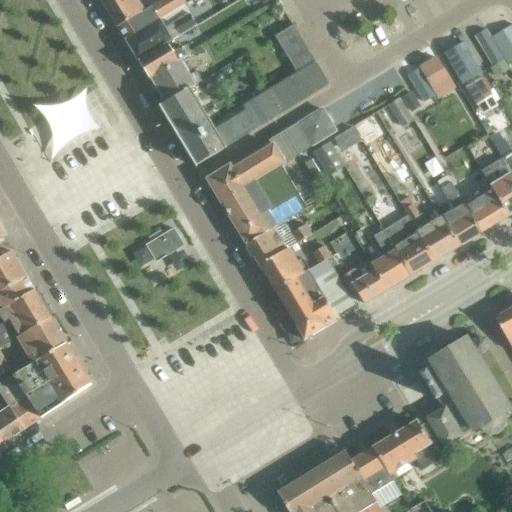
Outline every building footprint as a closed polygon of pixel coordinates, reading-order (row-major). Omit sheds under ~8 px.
[(101,0),(126,41),(183,7),(187,4),(184,0),(161,0),(144,10),(137,0),(101,0)] [(183,7),(126,41),(138,61),(167,44),(196,27),(189,14),(188,15),(183,7)] [(297,74),(316,62),(294,25),(275,37),(297,74)] [(511,25),(491,38),(503,58),(507,64),(511,60),(511,25)] [(492,65),(503,59),(485,29),(475,36),(492,65)] [(464,42),(443,55),(462,86),(483,74),(482,73),(475,61),(464,42)] [(150,79),(150,78),(182,60),(192,54),(187,45),(173,54),(167,44),(138,61),(150,79)] [(432,90),(446,81),(450,79),(437,57),(419,68),(432,90)] [(191,75),(182,60),(150,78),(158,91),(153,94),(160,105),(159,106),(160,107),(191,88),(202,81),(196,72),(191,75)] [(297,74),(267,92),(280,113),(329,84),(316,62),(297,74)] [(408,75),(411,81),(424,102),(435,96),(418,69),(408,75)] [(483,79),(466,89),(476,106),(493,96),(483,79)] [(191,88),(160,107),(196,166),(226,148),(225,146),(230,142),(231,143),(256,128),(245,111),(221,126),(222,127),(216,131),(191,88)] [(412,96),(403,102),(412,117),(421,111),(412,96)] [(414,121),(400,98),(388,106),(402,129),(414,121)] [(280,165),(335,132),(322,110),(269,142),(271,147),(232,170),(230,166),(207,179),(246,245),(274,228),(306,208),(280,165)] [(344,158),(359,149),(364,146),(355,131),(335,143),(344,158)] [(498,132),(489,137),(494,146),(503,140),(498,132)] [(345,167),(330,143),(312,153),(327,178),(345,167)] [(511,152),(509,154),(502,159),(511,176),(511,152)] [(511,176),(502,159),(490,166),(481,171),(493,191),(508,217),(511,214),(511,176)] [(466,208),(464,204),(451,184),(441,190),(453,211),(441,218),(459,247),(482,233),(466,207),(466,208)] [(493,191),(466,207),(482,233),(508,217),(493,191)] [(420,217),(413,207),(409,199),(399,204),(418,235),(434,262),(459,247),(441,218),(429,226),(423,216),(420,217)] [(391,227),(383,232),(387,238),(411,276),(434,262),(418,235),(407,217),(391,227)] [(297,245),(311,236),(305,226),(291,235),(297,245)] [(287,251),(274,228),(246,245),(260,267),(287,251)] [(154,260),(182,243),(174,229),(161,236),(158,239),(151,243),(146,246),(154,260)] [(158,231),(147,238),(151,243),(158,239),(161,236),(158,231)] [(385,257),(371,266),(386,291),(411,276),(387,238),(383,232),(373,238),(385,257)] [(318,266),(326,260),(330,258),(324,247),(311,255),(318,266)] [(287,251),(260,267),(274,291),(309,271),(302,259),(296,263),(288,250),(287,251)] [(0,305),(3,310),(34,291),(11,252),(0,258),(0,305)] [(274,291),(304,341),(337,321),(335,316),(353,305),(326,260),(318,266),(314,267),(309,271),(274,291)] [(369,262),(352,272),(342,278),(351,293),(355,290),(364,304),(386,291),(371,266),(369,262)] [(0,349),(17,339),(51,318),(50,317),(53,315),(38,291),(36,293),(34,291),(3,310),(0,311),(0,317),(6,327),(0,330),(0,349)] [(511,307),(494,318),(511,348),(511,307)] [(51,318),(17,339),(30,361),(27,363),(29,366),(66,344),(51,318)] [(424,425),(434,440),(436,438),(442,448),(459,437),(459,438),(471,431),(472,433),(478,429),(482,434),(488,436),(494,435),(500,432),(503,427),(504,421),(502,415),(509,410),(475,354),(479,355),(484,353),(486,350),(486,345),(484,341),(479,339),(475,340),(472,344),(471,348),(466,339),(429,360),(430,362),(419,369),(422,373),(419,375),(435,401),(438,399),(444,410),(427,420),(428,422),(424,425)] [(66,344),(29,366),(29,367),(13,377),(41,419),(91,386),(66,344)] [(0,376),(9,371),(0,355),(0,376)] [(0,384),(0,395),(8,409),(23,431),(41,419),(13,377),(0,384)] [(0,438),(4,444),(23,431),(8,409),(0,414),(0,438)] [(434,440),(424,425),(419,427),(417,423),(372,450),(388,476),(414,461),(421,472),(445,458),(434,440)] [(511,446),(502,453),(507,461),(511,458),(511,446)] [(372,450),(351,463),(370,495),(392,482),(388,476),(372,450)] [(345,453),(277,494),(287,511),(362,511),(375,505),(370,495),(351,463),(345,453)]
